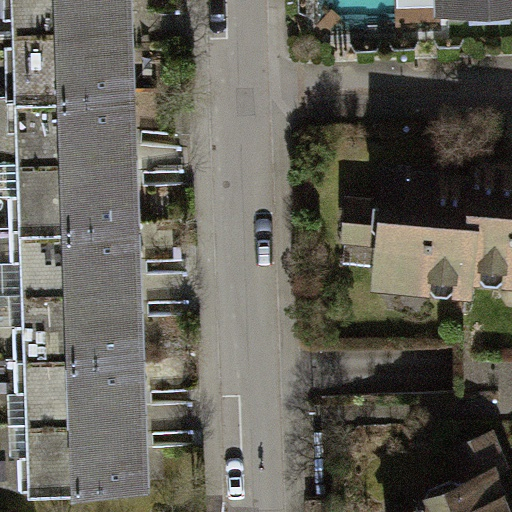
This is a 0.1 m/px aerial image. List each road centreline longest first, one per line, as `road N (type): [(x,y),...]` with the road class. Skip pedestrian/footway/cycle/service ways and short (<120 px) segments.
road 1 (residential): [(257,511),(249,82)]
road 2 (residential): [(511,75),(249,82)]
road 3 (unknown): [(254,357),(511,381)]
